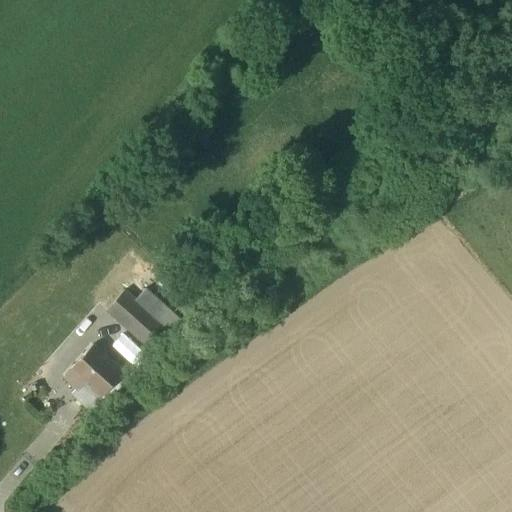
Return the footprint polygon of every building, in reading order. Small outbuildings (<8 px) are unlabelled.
[(146,287),(134,301),(162,327),(170,333),(182,320),(146,287)] [(143,348),(162,327),(134,301),(122,290),(103,310),(143,348)] [(84,383),(99,396),(121,372),(91,346),(61,379),(76,392),(84,383)] [(121,372),(99,396),(106,403),(128,379),(121,372)] [(84,383),(76,392),(73,395),(87,408),(99,396),(84,383)]
